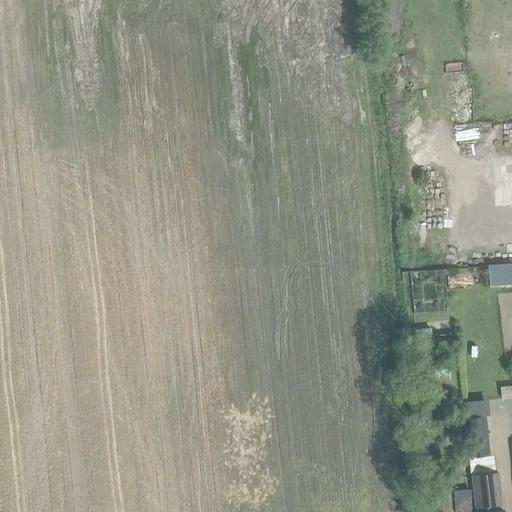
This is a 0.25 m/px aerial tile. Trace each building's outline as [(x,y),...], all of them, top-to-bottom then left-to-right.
[(511,269),(490,271),(491,290),(511,288),(511,269)] [(451,382),(432,383),(434,401),(452,399),(451,382)] [(490,452),(486,417),(464,419),(468,454),(490,452)] [(471,456),(471,473),(495,472),(495,456),(471,456)] [(501,505),(498,475),(472,477),(475,507),(476,507),(476,511),(499,511),(499,505),(501,505)] [(431,507),(431,511),(449,511),(448,491),(429,492),(430,506),(431,507)] [(470,511),(469,491),(453,493),(454,511),(470,511)]
